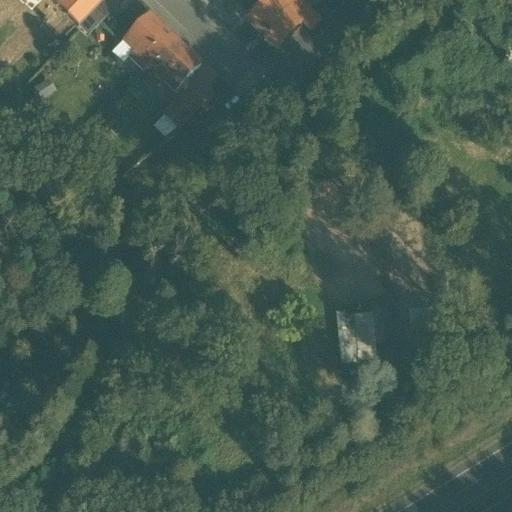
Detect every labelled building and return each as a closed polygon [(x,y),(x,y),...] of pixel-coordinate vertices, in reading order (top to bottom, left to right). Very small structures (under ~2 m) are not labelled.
[(273,48),(276,51),(302,24),(292,15),(302,5),(296,0),(269,0),(247,23),(250,26),(249,27),(256,33),(256,32),(266,42),(266,43),(272,49),(273,48)] [(330,0),(339,9),(349,0),(330,0)] [(302,24),(309,31),(319,21),(302,5),(292,15),(302,24)] [(77,29),(87,38),(108,17),(98,7),(77,29)] [(129,61),(143,75),(175,42),(149,17),(122,44),(134,56),(129,61)] [(201,67),(175,42),(143,75),(158,89),(163,84),(174,95),(201,67)] [(134,56),(122,44),(112,55),(123,67),(129,61),(134,56)] [(55,94),(47,82),(33,90),(41,103),(55,94)] [(164,118),(177,131),(199,108),(186,95),(164,118)] [(177,131),(164,118),(153,130),(164,140),(177,131)] [(120,165),(106,156),(98,170),(112,179),(120,165)] [(384,343),(382,312),(336,315),(339,365),(377,363),(376,343),(384,343)] [(432,323),(432,314),(412,314),(413,331),(422,331),(421,323),(432,323)]
